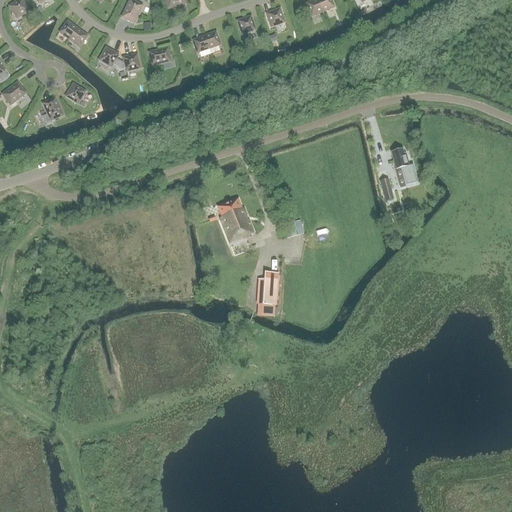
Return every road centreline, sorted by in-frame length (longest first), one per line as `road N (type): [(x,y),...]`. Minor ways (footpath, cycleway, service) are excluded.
road 1 (unclassified): [(35,174),(65,199),(108,194),(420,97),(511,119)]
road 2 (unclassified): [(35,174),(376,57),(466,0)]
road 3 (residential): [(69,0),(103,29),(134,36),(173,32),(204,15)]
